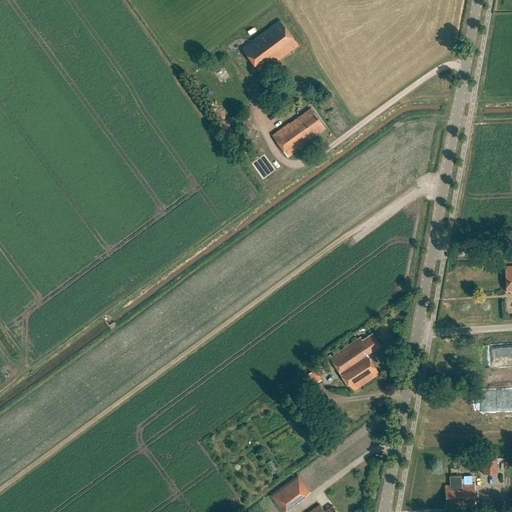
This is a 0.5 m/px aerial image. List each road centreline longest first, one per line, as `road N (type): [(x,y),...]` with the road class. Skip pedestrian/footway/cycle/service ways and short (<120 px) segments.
road 1 (secondary): [(384,511),(477,0)]
road 2 (track): [(466,64),(446,64),(302,164)]
